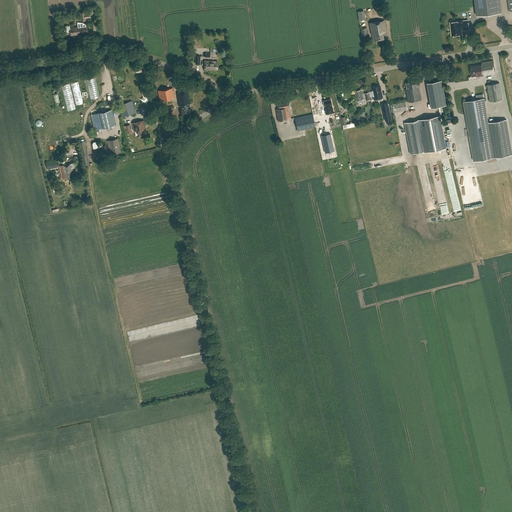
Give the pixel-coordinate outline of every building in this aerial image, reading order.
[(474,0),(476,15),(501,12),(499,0),(474,0)] [(86,18),(89,18),(89,13),(85,13),(85,12),(80,12),(81,20),(86,20),(86,18)] [(386,34),(385,31),(386,31),(384,20),(369,23),(371,34),(372,34),(373,40),(383,38),(383,35),(386,34)] [(450,22),(452,35),(462,34),(461,30),(469,29),(468,20),(450,22)] [(67,33),(68,32),(70,32),(70,36),(78,35),(78,33),(84,32),(85,32),(85,31),(86,30),(86,29),(86,28),(86,27),(86,26),(85,25),(84,24),(83,24),(83,23),(82,23),(78,23),(78,27),(70,28),(69,25),(69,26),(68,26),(67,27),(67,28),(66,28),(66,29),(66,30),(66,31),(67,32),(67,33)] [(216,69),(217,61),(205,61),(204,69),(209,70),(209,69),(216,69)] [(483,76),(495,74),(493,61),(482,63),(480,65),(471,67),(472,76),(476,76),(476,77),(483,75),(483,76)] [(180,86),(190,88),(192,82),(182,80),(180,86)] [(426,83),(431,108),(446,105),(441,80),(426,83)] [(417,84),(416,81),(405,83),(406,89),(405,89),(408,101),(421,99),(418,87),(417,83),(417,84)] [(490,101),(502,99),(499,82),(487,85),(490,101)] [(382,98),(379,85),(371,87),(374,99),(378,99),(379,101),(382,100),(382,98)] [(160,101),(174,98),(172,88),(157,90),(160,101)] [(357,101),(362,100),(362,99),(363,99),(361,89),(354,91),(356,101),(357,100),(357,101)] [(190,103),(188,91),(176,93),(179,106),(180,105),(181,109),(180,109),(181,115),(191,113),(190,108),(189,108),(189,104),(190,103)] [(71,102),(69,92),(62,94),(64,104),(71,102)] [(511,153),(506,119),(488,122),(484,98),(463,101),(474,161),(511,154),(511,153)] [(326,114),(327,114),(333,113),(331,104),(332,104),(330,99),(323,101),(324,106),(326,114)] [(135,113),(132,101),(118,105),(122,117),(135,113)] [(393,113),(407,110),(405,101),(391,104),(393,113)] [(289,102),(277,104),(278,109),(276,109),(278,121),(287,119),(290,118),(289,112),(291,112),(290,108),(289,102)] [(382,108),(385,121),(391,119),(388,107),(382,108)] [(99,129),(115,125),(111,110),(96,114),(99,129)] [(297,130),(315,127),(312,114),(295,118),(297,130)] [(439,115),(421,119),(404,123),(410,154),(427,151),(446,148),(439,115)] [(147,135),(143,120),(132,123),(134,131),(138,130),(140,137),(147,135)] [(334,151),(330,133),(321,135),(325,153),(334,151)] [(284,140),(290,171),(312,167),(307,136),(284,140)] [(119,152),(118,147),(119,147),(118,139),(107,141),(109,151),(110,151),(111,154),(119,152)] [(48,169),(60,167),(59,160),(47,162),(48,169)] [(65,178),(73,176),(71,170),(73,169),(71,163),(62,165),(65,178)]
